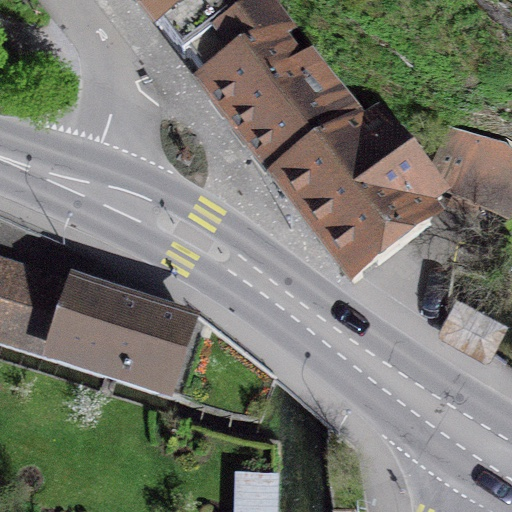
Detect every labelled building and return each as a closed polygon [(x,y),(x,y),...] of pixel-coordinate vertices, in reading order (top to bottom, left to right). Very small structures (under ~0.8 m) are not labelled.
[(137,0),(157,26),(158,25),(190,0),(137,0)] [(244,0),(190,0),(158,25),(185,60),(189,57),(252,4),(248,0),(246,0),(245,1),(244,0)] [(257,0),(252,4),(189,57),(208,81),(205,83),(279,181),(353,124),(359,119),(311,54),(296,65),(278,41),(293,30),(270,0),(257,0)] [(277,183),(354,284),(431,225),(421,213),(442,197),(429,181),(393,132),(371,146),(353,124),(279,181),(277,183)] [(445,189),(503,215),(511,196),(511,163),(451,135),(429,181),(442,197),(445,189)] [(0,345),(50,362),(73,291),(0,267),(0,345)] [(73,291),(50,362),(168,400),(191,329),(73,291)] [(449,333),(495,355),(505,335),(458,313),(449,333)] [(275,511),(277,476),(242,475),(240,511),(275,511)]
